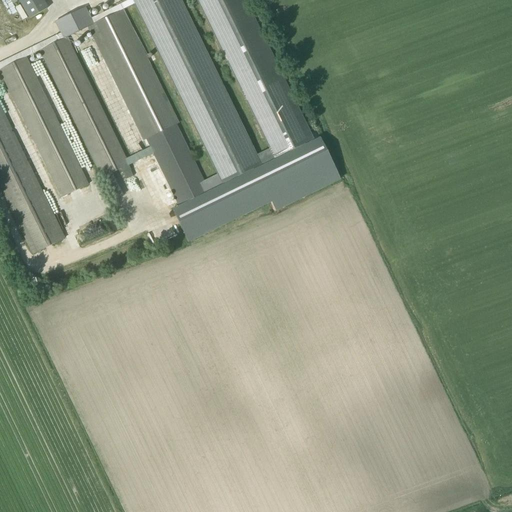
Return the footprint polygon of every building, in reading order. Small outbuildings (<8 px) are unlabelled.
[(176,125),(125,20),(120,11),(135,4),(132,0),(128,0),(90,19),(85,8),(55,23),(61,34),(0,63),(0,184),(34,254),(64,239),(0,107),(0,71),(61,198),(88,185),(26,57),(40,50),(102,178),(128,165),(66,38),(63,39),(93,24),(91,26),(146,140),(179,206),(223,185),(218,175),(204,182),(176,125)] [(40,0),(20,0),(29,20),(45,13),(40,0)] [(132,0),(135,4),(218,175),(223,185),(261,166),(179,0),(196,0),(274,159),(314,140),(245,0),(132,0)] [(0,46),(6,44),(3,36),(26,27),(23,18),(0,27),(0,46)] [(112,173),(102,178),(101,179),(112,201),(123,196),(112,173)] [(125,220),(131,218),(127,205),(120,207),(125,220)]
